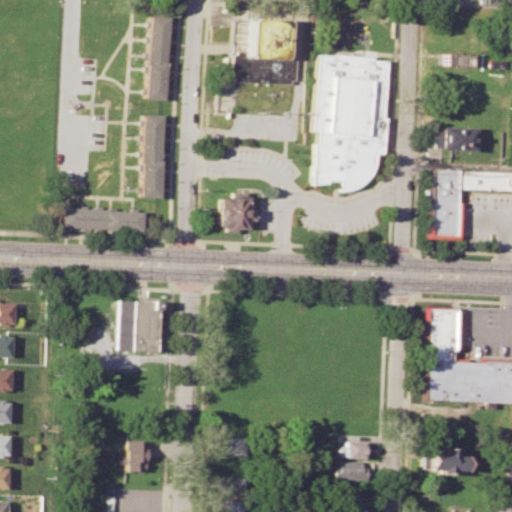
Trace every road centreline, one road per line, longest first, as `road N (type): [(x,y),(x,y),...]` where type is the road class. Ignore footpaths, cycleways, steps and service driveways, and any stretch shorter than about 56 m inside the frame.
road 1 (secondary): [(0,257),(511,283)]
road 2 (residential): [(408,0),(388,511)]
road 3 (residential): [(191,0),(178,511)]
